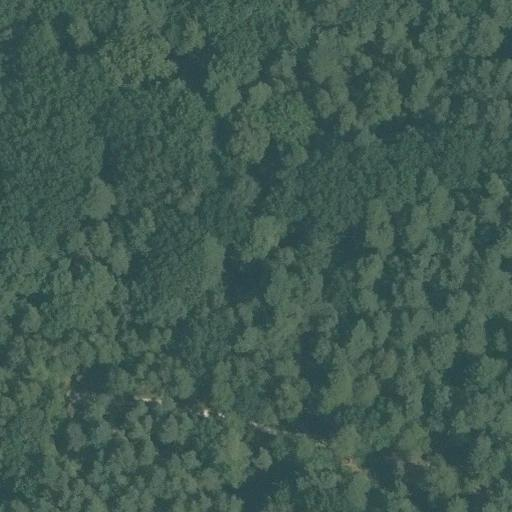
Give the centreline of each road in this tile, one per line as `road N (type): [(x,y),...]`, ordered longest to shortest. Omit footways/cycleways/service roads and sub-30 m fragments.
road 1 (track): [(325,0),(291,82),(260,121),(255,244),(247,260),(141,339),(81,398)]
road 2 (unknown): [(511,502),(396,460),(211,414)]
road 3 (track): [(278,511),(211,414),(81,398)]
road 4 (track): [(0,485),(42,451),(81,398)]
